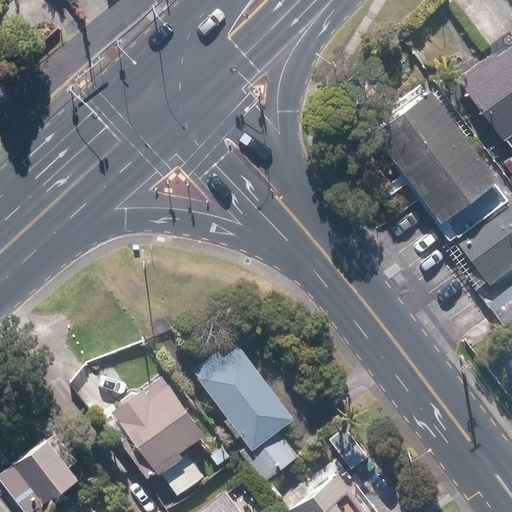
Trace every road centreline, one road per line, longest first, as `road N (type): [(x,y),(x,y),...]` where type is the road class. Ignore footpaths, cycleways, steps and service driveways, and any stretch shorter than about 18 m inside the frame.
road 1 (primary): [(472,443),(423,422),(303,272),(228,233),(122,220),(47,242)]
road 2 (secondary): [(346,277),(248,200),(182,126)]
road 3 (primary): [(349,0),(305,50),(293,84),(289,139),(299,202)]
road 4 (secondary): [(346,277),(472,443)]
road 5 (primary): [(182,126),(47,242)]
road 6 (primary): [(0,179),(128,64)]
road 7 (secondary): [(215,97),(299,202)]
road 8 (primary): [(305,0),(215,97)]
